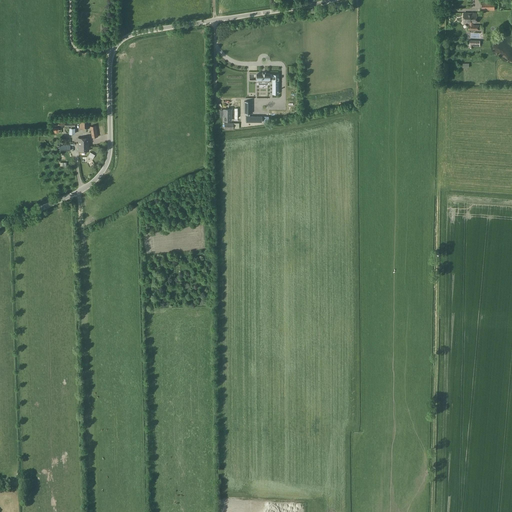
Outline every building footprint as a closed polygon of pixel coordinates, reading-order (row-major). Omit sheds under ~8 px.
[(470,0),(471,8),(476,8),(476,6),(472,6),(472,4),(475,4),(475,2),(478,2),(478,0),(470,0)] [(495,2),(482,2),(482,10),(495,10),(495,2)] [(477,13),(464,13),(464,22),(477,23),(477,13)] [(257,74),(257,81),(259,81),(259,84),(267,84),(267,81),(269,81),(269,80),(273,80),(273,89),(278,89),(278,74),(273,74),(273,75),(269,75),(269,74),(257,74)] [(244,101),(244,114),(247,114),(247,116),(246,116),(246,122),(262,122),(262,116),(250,116),(250,114),(250,101),(244,101)] [(230,121),(230,116),(231,116),(231,109),(224,109),(224,110),(220,110),(220,116),(223,116),(223,121),(230,121)]
